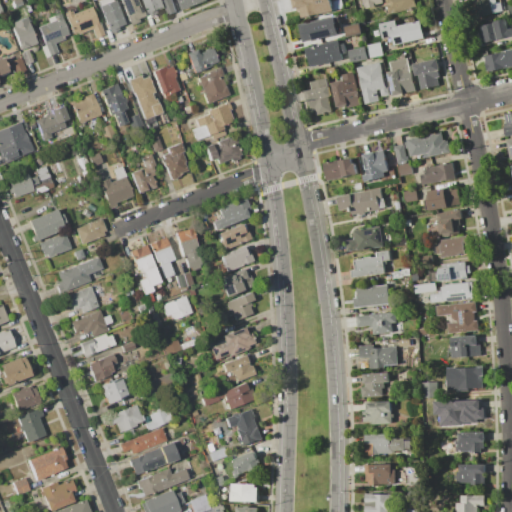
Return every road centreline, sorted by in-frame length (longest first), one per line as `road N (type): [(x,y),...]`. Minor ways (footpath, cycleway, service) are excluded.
road 1 (tertiary): [(333,511),(324,294),(263,0)]
road 2 (residential): [(509,511),(511,422),(494,238),(443,0)]
road 3 (tertiary): [(233,0),(281,263),(282,511)]
road 4 (residential): [(115,511),(0,220)]
road 5 (residential): [(0,102),(235,8)]
road 6 (residential): [(297,143),(511,92)]
road 7 (residential): [(122,229),(269,168)]
